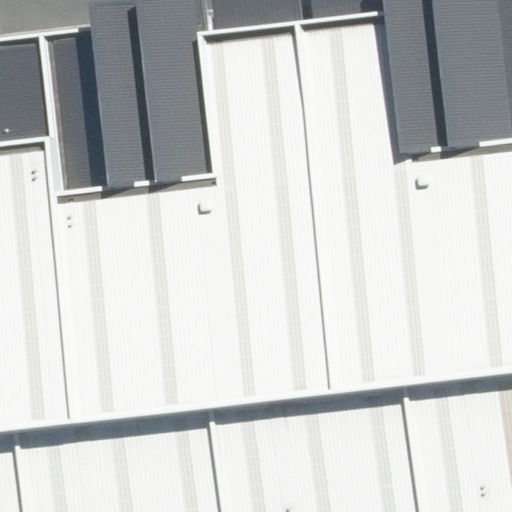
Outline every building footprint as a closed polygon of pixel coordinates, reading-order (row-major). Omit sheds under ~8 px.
[(254,411),(383,397),(335,0),(240,0),(76,20),(124,426),(254,411)] [(449,389),(511,381),(511,0),(335,0),(383,397),(449,389)] [(0,440),(58,434),(124,426),(76,20),(0,28),(0,440)] [(511,511),(511,381),(449,389),(463,511),(511,511)] [(383,397),(254,411),(265,511),(463,511),(449,389),(383,397)] [(124,426),(58,434),(67,511),(265,511),(254,411),(124,426)] [(67,511),(58,434),(0,440),(0,511),(67,511)]
